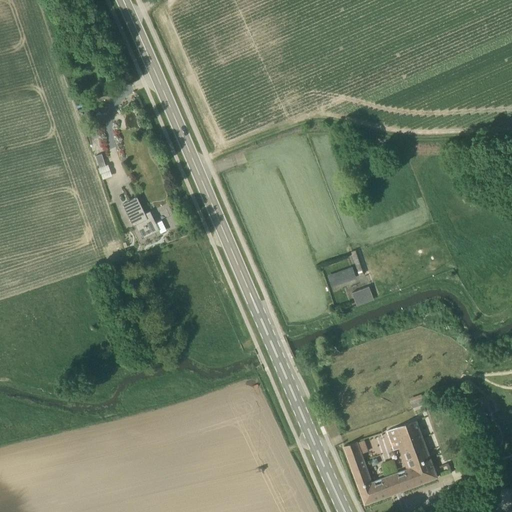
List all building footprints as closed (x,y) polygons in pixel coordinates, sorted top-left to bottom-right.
[(99,167),(105,165),(101,154),(95,156),(99,167)] [(146,219),(136,198),(123,205),(132,225),(135,224),(142,239),(158,231),(151,217),(146,219)] [(359,276),(364,274),(356,250),(351,252),(359,276)] [(331,285),(355,277),(352,268),(328,277),(331,285)] [(351,293),(356,305),(373,299),(368,286),(351,293)] [(413,408),(423,404),(426,403),(424,398),(411,403),(413,408)] [(397,426),(397,428),(412,468),(372,483),(357,441),(344,446),(365,504),(438,478),(416,419),(397,426)] [(462,492),(475,488),(471,475),(457,479),(462,492)] [(487,485),(473,490),(476,498),(490,493),(487,485)]
